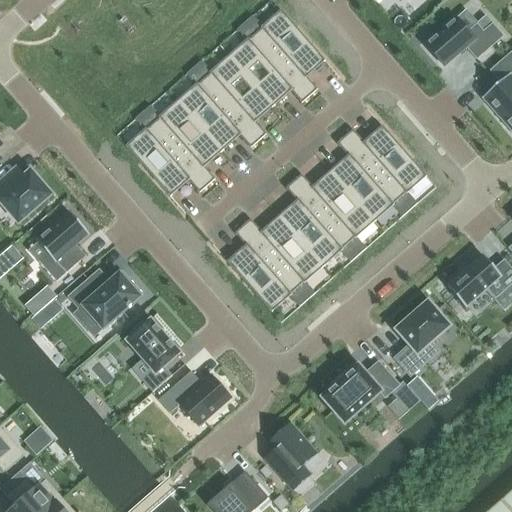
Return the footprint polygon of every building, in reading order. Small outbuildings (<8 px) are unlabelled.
[(253,17),(245,24),(310,97),(318,91),(307,78),(325,62),(281,11),(262,28),(253,17)] [(486,17),(477,25),(484,32),(493,24),(486,17)] [(457,20),(426,46),(445,68),(467,49),(477,61),(504,37),(493,24),(484,32),(477,25),(468,33),(457,20)] [(247,41),(229,57),(274,108),(291,92),(302,104),(310,97),(245,24),(237,31),(247,41)] [(499,85),(483,99),(511,132),(511,53),(489,73),(499,85)] [(202,62),(194,69),(259,142),(267,135),(256,123),(274,108),(229,57),(211,72),(202,62)] [(196,86),(178,102),(223,152),(240,137),(251,149),(259,142),(194,69),(186,76),(196,86)] [(151,107),(143,113),(208,187),(215,180),(205,168),(223,152),(178,102),(160,117),(151,107)] [(145,131),(126,147),(171,198),(189,182),(200,194),(208,187),(143,113),(135,120),(145,131)] [(353,131),(345,138),(410,212),(418,205),(408,194),(427,178),(382,127),(364,143),(353,131)] [(348,157),(330,172),(375,223),(393,208),(402,218),(410,212),(345,138),(337,145),(348,157)] [(0,203),(19,225),(52,196),(31,172),(25,177),(17,168),(0,183),(0,203)] [(302,176),(294,183),(359,256),(366,249),(357,239),(375,223),(330,172),(313,188),(302,176)] [(297,202),(279,217),(324,268),(341,252),(351,263),(359,256),(294,183),(286,190),(297,202)] [(57,284),(81,262),(70,251),(88,234),(69,213),(60,221),(57,218),(45,229),(48,232),(36,242),(42,248),(49,256),(40,264),(57,284)] [(251,221),(243,227),(308,301),(315,294),(306,284),(324,268),(279,217),(261,233),(251,221)] [(246,247),(227,263),(272,314),(290,297),(300,308),(308,301),(243,227),(235,234),(246,247)] [(12,248),(0,257),(0,264),(7,273),(23,260),(12,248)] [(483,256),(447,287),(466,310),(488,291),(496,300),(509,288),(511,291),(511,269),(504,261),(494,269),(483,256)] [(99,272),(69,298),(81,312),(85,308),(103,329),(128,308),(129,309),(131,307),(130,306),(143,295),(142,295),(129,280),(126,283),(120,275),(110,284),(99,272)] [(43,311),(50,320),(62,310),(54,301),(43,311)] [(410,346),(395,360),(410,378),(439,353),(431,344),(449,328),(428,304),(396,332),(410,346)] [(164,368),(180,354),(151,321),(148,324),(145,321),(133,332),(136,335),(127,342),(155,374),(144,384),(153,394),(156,392),(164,384),(172,377),(164,368)] [(335,388),(323,399),(345,424),(380,394),(385,400),(391,395),(396,401),(388,408),(399,420),(418,403),(402,385),(400,387),(379,363),(365,375),(359,367),(347,378),(345,376),(333,387),(335,388)] [(202,385),(192,373),(159,402),(170,415),(180,406),(199,428),(232,399),(212,376),(202,385)] [(428,411),(437,403),(416,379),(407,387),(428,411)] [(164,384),(156,392),(160,397),(169,389),(164,384)] [(317,455),(290,424),(269,443),(275,451),(265,460),(293,492),(311,477),(303,468),(317,455)] [(0,429),(0,467),(4,472),(5,472),(24,456),(0,429)] [(260,472),(267,480),(272,475),(266,468),(260,472)] [(219,496),(208,506),(209,508),(210,508),(213,511),(253,511),(254,511),(266,501),(267,501),(269,499),(259,488),(258,488),(245,474),(220,496),(219,496)] [(16,508),(11,511),(47,511),(62,499),(46,482),(35,491),(26,481),(7,498),(8,499),(16,508)] [(511,511),(511,493),(489,511),(511,511)] [(273,503),(280,511),(281,511),(289,505),(281,497),(273,503)] [(72,511),(62,499),(47,511),(72,511)]
